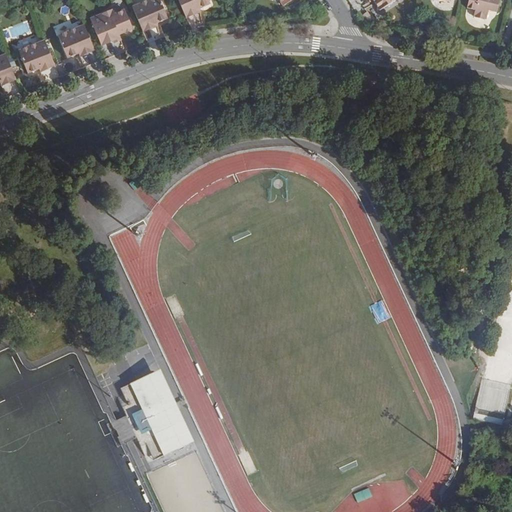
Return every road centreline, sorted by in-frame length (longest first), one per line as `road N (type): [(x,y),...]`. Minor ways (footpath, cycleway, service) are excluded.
road 1 (tertiary): [(0,125),(196,53),(279,43),(356,49)]
road 2 (tertiary): [(356,49),(511,77)]
